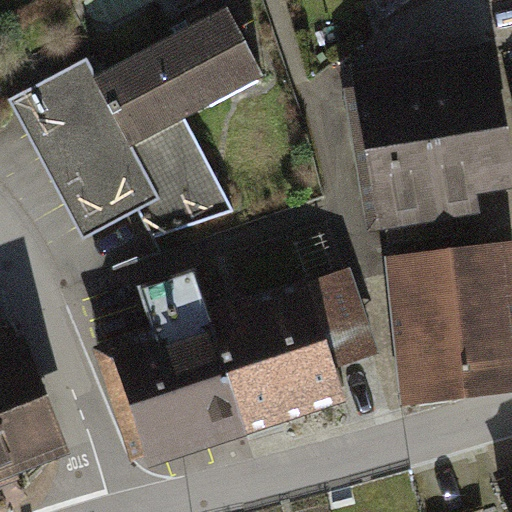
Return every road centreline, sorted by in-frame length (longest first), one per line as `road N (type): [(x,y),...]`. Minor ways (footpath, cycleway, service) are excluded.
road 1 (residential): [(511,411),(139,511)]
road 2 (residential): [(131,511),(93,447),(42,298),(0,227)]
